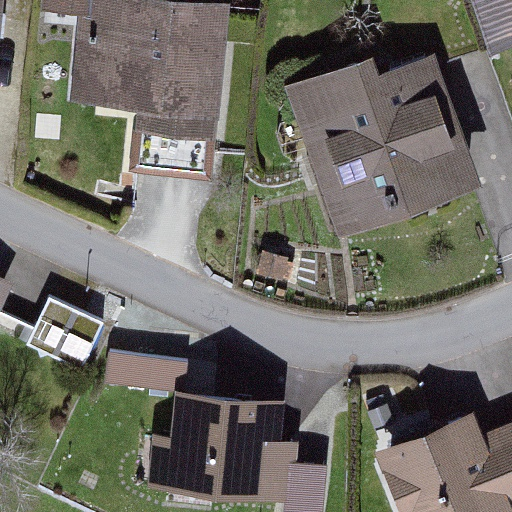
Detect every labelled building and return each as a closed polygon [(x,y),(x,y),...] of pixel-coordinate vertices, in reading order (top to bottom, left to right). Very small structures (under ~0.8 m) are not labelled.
[(17,0),(0,0),(0,85),(9,87),(17,0)] [(51,0),(50,18),(89,21),(82,109),(147,115),(142,176),(226,183),(241,0),(236,0),(51,0)] [(511,0),(479,0),(495,43),(511,37),(511,0)] [(443,31),(299,84),(355,236),(499,183),(443,31)] [(0,334),(23,286),(0,275),(0,334)] [(107,322),(50,294),(26,341),(83,370),(107,322)] [(188,357),(108,349),(105,379),(185,387),(188,357)] [(190,436),(159,434),(156,492),(322,501),(325,441),(295,439),(297,398),(192,393),(190,436)] [(481,414),(381,452),(403,511),(511,511),(511,431),(490,439),(481,414)]
